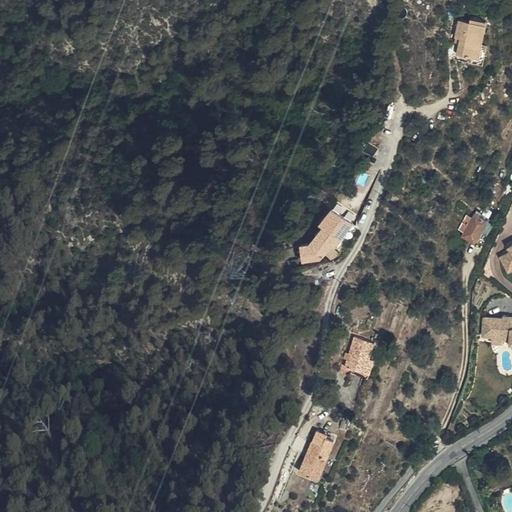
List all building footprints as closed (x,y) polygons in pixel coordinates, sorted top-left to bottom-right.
[(481,64),(486,37),(489,20),(476,18),(475,22),(465,20),(460,48),(466,49),(463,61),(481,64)] [(335,244),(338,246),(355,222),(333,206),(323,221),(325,223),(312,241),(303,242),(305,260),(324,258),(328,253),(335,244)] [(476,219),(469,233),(468,237),(477,241),(487,221),(478,215),(476,219)] [(461,229),(465,231),(473,217),(469,216),(461,229)] [(473,217),(465,231),(469,233),(476,219),(473,217)] [(340,248),(338,246),(335,244),(328,253),(333,257),(340,248)] [(511,247),(510,248),(511,249),(507,252),(509,255),(502,259),(510,273),(511,271),(511,247)] [(494,324),(485,323),(484,337),(493,337),(494,332),(504,332),(503,339),(511,339),(511,343),(511,316),(504,317),(504,319),(494,319),(494,324)] [(504,332),(494,332),(493,337),(493,343),(503,343),(503,339),(504,332)] [(367,370),(371,356),(375,341),(356,335),(347,364),(354,367),(367,370)] [(375,358),(371,356),(367,370),(354,367),(352,373),(370,378),(375,358)] [(320,427),(302,469),(320,477),(336,438),(329,435),(330,431),(320,427)]
